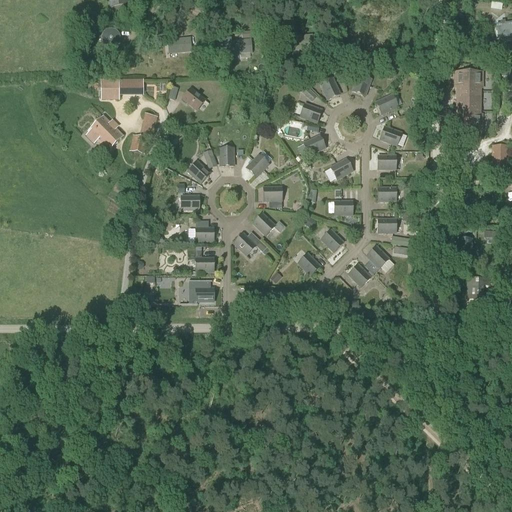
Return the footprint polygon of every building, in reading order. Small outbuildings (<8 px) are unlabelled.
[(110,0),(112,8),(127,5),(125,0),(110,0)] [(417,0),(395,0),(394,6),(416,11),(417,6),(422,7),(423,1),(417,0)] [(511,22),(495,25),(497,41),(511,39),(511,22)] [(119,36),(118,35),(118,34),(117,33),(116,32),(115,31),(114,31),(113,30),(111,30),(110,30),(109,30),(108,30),(106,31),(105,32),(104,33),(103,34),(102,35),(102,36),(101,37),(101,38),(101,39),(101,40),(101,41),(101,42),(102,42),(102,44),(103,44),(103,45),(104,46),(105,47),(106,48),(107,48),(108,48),(109,48),(111,49),(112,48),(113,48),(115,47),(116,46),(117,46),(118,45),(118,44),(119,43),(119,42),(119,41),(119,40),(119,39),(119,38),(119,36)] [(313,36),(289,37),(290,51),(314,50),(313,36)] [(419,38),(392,37),(391,47),(413,49),(413,44),(419,44),(419,38)] [(168,40),(169,55),(192,53),(191,39),(168,40)] [(252,55),(251,41),(228,42),(229,57),(252,55)] [(372,55),(370,44),(343,48),(344,54),(349,53),(349,58),(372,55)] [(506,78),(506,92),(511,92),(511,77),(511,78),(511,68),(500,68),(500,77),(506,78)] [(456,119),(456,131),(479,131),(479,119),(479,87),(479,74),(456,74),(456,86),(456,89),(459,89),(459,116),(456,116),(456,119)] [(358,76),(352,93),(364,98),(371,81),(358,76)] [(100,81),(96,81),(96,87),(100,87),(100,101),(119,101),(119,97),(143,97),(143,81),(100,80),(100,81)] [(339,96),(332,80),(320,86),(327,102),(339,96)] [(300,93),(311,103),(317,98),(305,87),(300,93)] [(175,102),(178,89),(171,88),(168,100),(175,102)] [(182,101),(186,104),(196,112),(204,102),(190,91),(182,101)] [(392,97),(375,104),(381,116),(397,109),(392,97)] [(417,98),(412,106),(418,110),(423,102),(417,98)] [(321,112),(304,106),(300,118),(316,125),(321,112)] [(129,152),(144,156),(148,140),(147,140),(148,134),(154,136),(158,118),(144,115),(139,138),(132,136),(129,152)] [(122,138),(115,131),(118,128),(114,124),(111,126),(102,118),(87,133),(107,153),(122,138)] [(302,129),(315,134),(319,127),(305,121),(302,129)] [(256,131),(262,133),(265,125),(259,123),(256,131)] [(384,129),(379,141),(396,147),(401,135),(384,129)] [(303,145),(309,157),(325,150),(319,138),(303,145)] [(491,180),(507,180),(507,148),(490,148),(491,180)] [(219,151),(219,169),(232,168),(232,150),(219,151)] [(245,170),(255,179),(267,166),(257,157),(245,170)] [(395,158),(377,158),(377,171),(395,171),(395,158)] [(330,170),(336,181),(352,173),(346,161),(330,170)] [(187,173),(200,186),(209,176),(196,164),(187,173)] [(408,180),(408,189),(420,189),(420,179),(414,179),(414,180),(408,180)] [(262,190),(263,203),(280,203),(280,189),(262,190)] [(377,190),(377,203),(395,203),(395,190),(377,190)] [(198,212),(198,198),(180,198),(180,212),(198,212)] [(457,217),(472,217),(472,198),(458,198),(457,217)] [(352,204),(334,204),(334,217),(352,217),(352,204)] [(261,216),(252,225),(265,238),(274,228),(261,216)] [(155,224),(163,228),(166,222),(158,218),(155,224)] [(303,225),(311,231),(316,224),(307,218),(303,225)] [(377,221),(377,235),(395,235),(395,221),(377,221)] [(212,230),(195,231),(195,244),(212,244),(212,230)] [(343,245),(330,232),(321,242),(333,254),(343,245)] [(247,241),(246,239),(242,236),(232,245),(245,258),(255,248),(261,254),(266,249),(254,238),(252,240),(249,238),(247,241)] [(392,238),(391,246),(410,249),(411,241),(392,238)] [(471,259),(471,258),(471,241),(471,240),(457,240),(457,259),(471,259)] [(376,249),(366,258),(379,271),(388,261),(376,249)] [(297,265),(310,278),(320,268),(307,256),(297,265)] [(195,260),(195,274),(213,274),(213,260),(195,260)] [(357,267),(348,276),(361,289),(370,280),(357,267)] [(270,281),(275,285),(281,279),(276,274),(270,281)] [(466,301),(483,302),(484,287),(489,287),(490,276),(479,276),(479,279),(467,279),(466,301)] [(213,304),(213,290),(195,290),(195,304),(213,304)]
